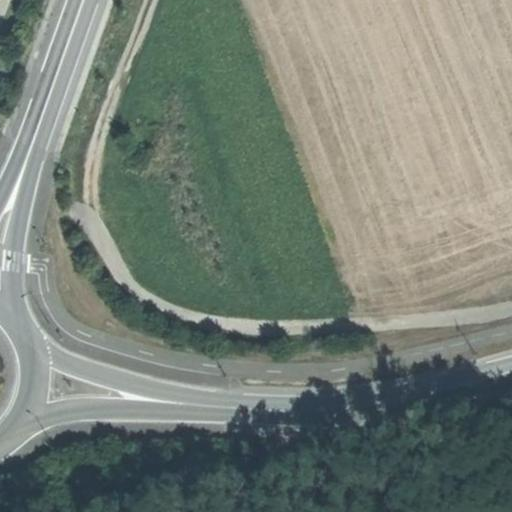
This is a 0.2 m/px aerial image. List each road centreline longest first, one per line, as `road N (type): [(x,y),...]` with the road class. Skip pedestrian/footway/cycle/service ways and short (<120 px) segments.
road 1 (track): [(511,309),(260,328),(181,317),(142,297),(89,228),(85,196),(86,160),(144,0)]
road 2 (tertiary): [(511,371),(342,409),(189,405)]
road 3 (tertiary): [(189,405),(67,364),(26,329)]
road 4 (tertiary): [(18,429),(62,408),(189,405)]
road 5 (secondary): [(14,312),(31,146)]
road 6 (secondary): [(31,146),(83,0)]
